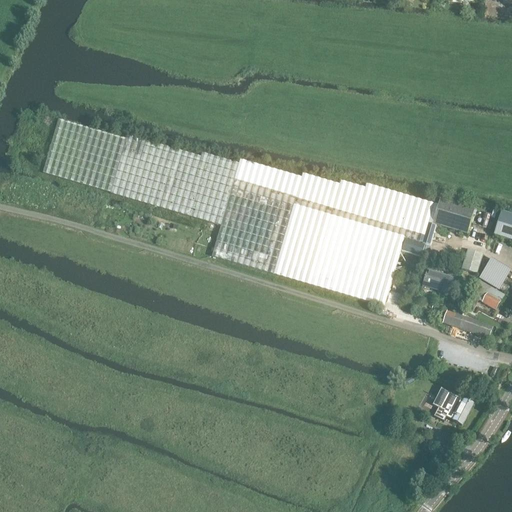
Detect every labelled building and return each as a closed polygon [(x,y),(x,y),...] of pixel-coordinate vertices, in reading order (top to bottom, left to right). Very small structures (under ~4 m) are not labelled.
[(125,141),(58,121),(43,175),(110,194),(110,195),(221,227),(212,258),(384,308),(404,240),(405,240),(402,253),(421,258),(425,246),(430,247),(436,227),(432,226),(437,210),(340,181),(336,193),(240,164),(240,166),(202,155),(201,159),(176,152),(175,157),(143,148),(144,145),(137,143),(137,144),(125,141)] [(440,201),(437,210),(432,226),(436,227),(467,236),(474,211),(440,201)] [(498,214),(491,235),(495,237),(511,242),(511,217),(501,215),(498,214)] [(462,271),(477,275),(483,256),(468,252),(462,271)] [(422,268),(421,264),(420,262),(419,261),(416,258),(413,257),(411,257),(407,258),(404,260),(402,262),(401,263),(400,267),(401,271),(402,273),(403,275),(406,277),(408,278),(410,278),(412,278),(414,278),(416,277),(418,276),(419,274),(421,272),(421,270),(422,268)] [(504,294),(511,281),(511,273),(492,261),(491,262),(486,259),(482,267),(487,270),(481,280),(504,294)] [(449,296),(454,279),(428,272),(423,288),(449,296)] [(504,298),(503,297),(480,284),(472,298),(473,298),(466,309),(474,313),(481,303),(496,312),(504,298)] [(447,313),(443,325),(488,341),(492,329),(447,313)] [(464,401),(464,402),(441,390),(437,398),(442,401),(433,417),(443,422),(445,418),(452,422),(452,423),(461,429),(473,406),(464,401)]
